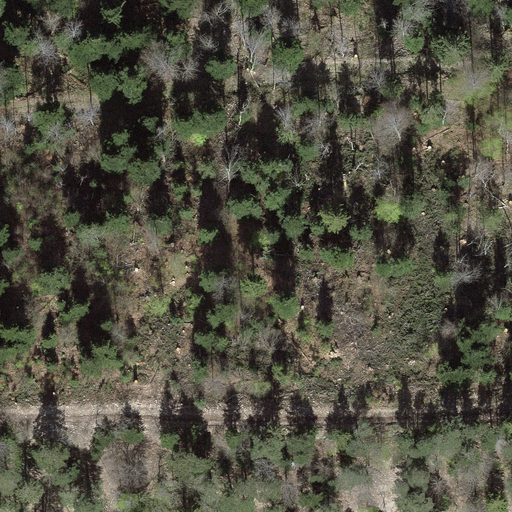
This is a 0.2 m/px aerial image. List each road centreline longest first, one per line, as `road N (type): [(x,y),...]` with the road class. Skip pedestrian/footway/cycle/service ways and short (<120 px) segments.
road 1 (track): [(511,64),(227,74),(0,111)]
road 2 (track): [(0,422),(283,433),(511,426)]
